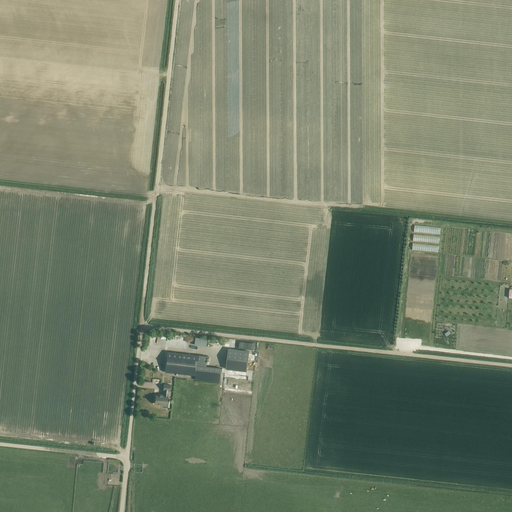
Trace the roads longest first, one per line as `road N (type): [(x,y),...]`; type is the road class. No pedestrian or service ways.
road 1 (track): [(176,0),(141,325),(511,366)]
road 2 (residential): [(141,325),(127,458)]
road 3 (unclassified): [(127,458),(0,444)]
